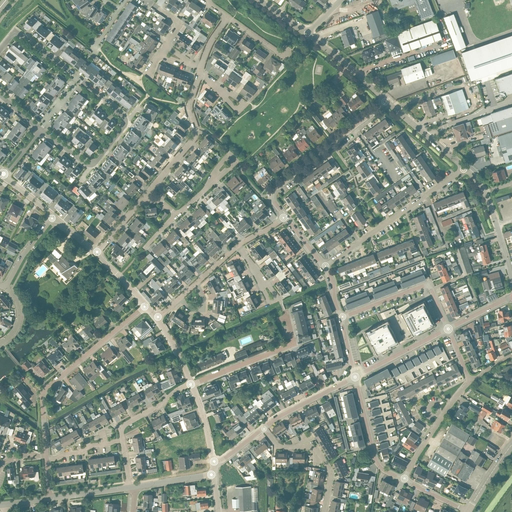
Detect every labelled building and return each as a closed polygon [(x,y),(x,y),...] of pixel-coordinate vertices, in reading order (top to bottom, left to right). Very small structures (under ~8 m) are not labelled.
[(83,0),(72,0),(73,0),(76,5),(78,4),(81,8),(79,10),(90,3),(89,2),(90,2),(89,0),(83,0)] [(171,9),(176,0),(165,0),(165,1),(168,3),(167,4),(167,6),(171,9)] [(182,9),(188,0),(183,0),(183,1),(181,0),(176,0),(171,9),(174,11),(176,11),(178,10),(180,11),(181,11),(182,9)] [(190,2),(188,1),(188,0),(182,9),(181,11),(188,16),(191,12),(196,5),(193,2),(190,2)] [(289,0),(288,2),(294,7),(295,6),(300,10),(300,11),(302,7),(305,3),(301,0),(289,0)] [(390,0),(394,10),(415,3),(421,20),(434,15),(427,0),(390,0)] [(90,3),(79,10),(81,13),(86,16),(87,14),(92,17),(90,19),(91,19),(97,9),(97,8),(97,7),(94,5),(93,6),(92,5),(90,9),(89,8),(87,5),(90,3)] [(127,7),(134,12),(137,7),(130,3),(127,7)] [(194,24),(200,16),(197,14),(200,9),(200,7),(196,5),(191,12),(195,16),(193,20),(195,21),(193,23),(194,24)] [(127,7),(124,12),(131,17),(134,12),(127,7)] [(97,9),(91,19),(96,23),(98,21),(101,23),(103,20),(105,18),(104,18),(106,15),(106,14),(106,13),(103,11),(102,12),(101,11),(99,14),(95,12),(97,9)] [(387,37),(386,33),(378,10),(365,15),(371,31),(372,33),(367,34),(369,39),(373,37),(374,37),(375,42),(387,37)] [(124,12),(121,16),(128,21),(131,17),(124,12)] [(448,14),(443,16),(456,49),(465,45),(453,12),(448,14)] [(206,13),(202,19),(199,17),(200,16),(194,24),(192,27),(195,29),(201,21),(202,22),(203,21),(211,27),(216,20),(206,13)] [(157,17),(159,19),(158,21),(159,22),(158,25),(155,23),(166,31),(168,27),(168,24),(163,21),(165,18),(159,14),(157,17)] [(121,16),(118,21),(125,26),(128,21),(121,16)] [(441,17),(397,32),(403,52),(432,43),(436,55),(454,48),(441,17)] [(25,27),(24,28),(27,30),(28,29),(29,30),(32,25),(35,27),(39,22),(35,18),(33,20),(30,18),(28,21),(28,20),(25,23),(26,24),(24,26),(25,27)] [(118,21),(115,25),(122,30),(125,26),(118,21)] [(38,37),(44,29),(42,28),(44,25),(39,22),(35,27),(37,29),(33,34),(35,34),(34,35),(37,37),(38,37)] [(144,27),(150,31),(152,28),(142,22),(140,24),(144,27)] [(166,31),(155,23),(152,28),(161,34),(163,34),(166,31)] [(115,25),(112,30),(119,35),(122,30),(115,25)] [(176,36),(179,38),(176,42),(181,45),(186,37),(182,34),(186,27),(184,25),(176,36)] [(150,31),(144,27),(142,30),(151,36),(152,33),(150,31)] [(341,32),(343,35),(342,35),(346,46),(354,43),(353,40),(355,39),(354,35),(354,34),(352,28),(350,29),(349,29),(341,32)] [(48,38),(53,32),(48,29),(46,31),(44,29),(38,37),(39,38),(38,39),(41,41),(41,40),(42,41),(46,36),(48,38)] [(112,30),(109,34),(116,39),(119,35),(112,30)] [(229,30),(223,38),(233,45),(239,36),(234,32),(233,33),(229,30)] [(192,39),(195,41),(201,33),(197,31),(195,33),(196,34),(192,39)] [(52,48),(58,40),(59,38),(55,34),(54,35),(52,33),(53,33),(53,32),(48,38),(51,40),(47,44),(48,45),(47,46),(50,48),(51,47),(52,48)] [(113,44),(116,39),(109,34),(106,39),(113,44)] [(389,52),(401,48),(396,34),(392,35),(393,38),(386,40),(389,52)] [(511,34),(461,52),(471,79),(511,64),(511,34)] [(145,40),(155,47),(158,42),(148,35),(145,40)] [(195,41),(192,39),(191,40),(186,37),(181,45),(186,48),(189,43),(192,45),(194,42),(195,41)] [(139,44),(137,43),(131,38),(129,41),(136,45),(135,45),(145,52),(148,49),(151,51),(155,47),(145,40),(144,42),(141,40),(139,44)] [(244,39),(238,47),(241,49),(242,48),(249,52),(253,45),(244,39)] [(67,43),(67,42),(65,40),(62,44),(58,40),(52,48),(51,49),(54,52),(55,51),(56,51),(59,47),(62,49),(61,50),(67,43)] [(11,50),(25,61),(27,58),(20,52),(23,48),(16,42),(12,47),(13,48),(11,50)] [(194,42),(192,45),(189,50),(193,54),(196,50),(199,51),(203,46),(200,44),(199,46),(194,42)] [(66,58),(72,51),(74,48),(67,43),(61,50),(63,52),(61,54),(66,58)] [(143,56),(145,52),(135,45),(134,48),(139,52),(137,54),(135,53),(134,56),(143,63),(147,58),(143,56)] [(371,49),(362,53),(365,62),(375,58),(373,54),(376,53),(376,55),(383,52),(380,45),(374,48),(375,50),(372,51),(371,49)] [(229,56),(234,60),(234,59),(234,60),(240,51),(235,47),(229,56)] [(253,55),(262,61),(267,54),(258,48),(253,55)] [(25,61),(11,50),(9,53),(8,52),(4,57),(12,63),(15,59),(22,65),(25,61)] [(433,66),(456,58),(453,50),(430,57),(433,66)] [(70,62),(76,54),(72,51),(66,58),(70,62)] [(216,72),(223,61),(219,58),(220,57),(214,53),(212,56),(217,60),(212,67),(212,69),(216,72)] [(75,65),(81,58),(76,54),(70,62),(75,65)] [(143,63),(134,56),(133,56),(132,55),(129,60),(130,61),(128,64),(134,69),(137,65),(140,68),(143,63)] [(281,64),(271,57),(264,67),(271,72),(273,69),(276,71),(278,69),(281,71),(286,65),(282,63),(281,64)] [(23,75),(27,78),(38,64),(35,62),(36,62),(31,58),(25,65),(29,68),(23,75)] [(80,69),(80,68),(85,61),(81,58),(75,65),(80,69)] [(223,61),(216,72),(220,74),(222,74),(226,68),(227,67),(230,69),(235,61),(232,59),(228,64),(223,61)] [(0,71),(10,80),(13,76),(6,71),(9,67),(1,61),(0,62),(0,71)] [(85,61),(80,68),(80,69),(82,70),(84,72),(90,65),(87,63),(85,61)] [(230,83),(237,73),(233,70),(238,63),(235,61),(230,69),(232,70),(231,72),(226,79),(227,81),(230,83)] [(399,81),(398,77),(403,76),(406,84),(432,74),(430,67),(422,70),(420,62),(401,69),(402,72),(387,77),(389,84),(399,81)] [(166,66),(164,65),(161,63),(158,73),(163,75),(166,66)] [(27,78),(30,81),(36,74),(39,77),(45,69),(41,66),(40,66),(38,64),(27,78)] [(256,74),(261,68),(262,66),(259,64),(253,72),(256,74)] [(90,65),(84,72),(88,76),(94,68),(90,65)] [(93,79),(99,72),(94,68),(88,76),(93,79)] [(261,68),(256,74),(256,75),(259,78),(260,77),(264,71),(261,68)] [(175,69),(172,80),(177,82),(180,73),(175,71),(175,69)] [(237,73),(230,83),(234,86),(236,86),(241,79),(242,77),(245,79),(249,73),(250,72),(248,70),(247,72),(246,71),(242,76),(238,73),(237,73)] [(10,80),(0,71),(0,77),(0,78),(7,83),(10,80)] [(99,72),(93,79),(97,83),(103,75),(99,72)] [(511,72),(495,79),(499,92),(498,92),(500,92),(500,93),(503,95),(505,94),(505,95),(505,94),(511,92),(511,72)] [(53,81),(61,87),(65,82),(62,80),(64,78),(58,73),(56,76),(57,76),(53,81)] [(27,78),(23,75),(18,82),(14,79),(8,87),(13,90),(16,92),(27,78)] [(103,75),(97,83),(102,86),(104,84),(106,86),(110,81),(108,79),(103,75)] [(191,82),(188,80),(189,76),(185,75),(181,83),(186,85),(185,87),(189,88),(191,82)] [(30,81),(27,78),(16,92),(18,94),(23,98),(29,91),(25,88),(30,81)] [(61,87),(53,81),(50,85),(57,91),(61,87)] [(110,81),(106,86),(108,88),(106,90),(111,94),(117,87),(112,83),(110,81)] [(57,91),(50,85),(48,83),(44,88),(43,87),(41,90),(45,92),(49,96),(51,94),(54,96),(57,91)] [(245,95),(250,87),(246,83),(241,90),(241,92),(245,95)] [(117,87),(111,94),(115,97),(121,90),(117,87)] [(250,87),(245,95),(249,97),(251,97),(255,90),(250,87)] [(120,101),(126,94),(128,91),(123,88),(121,90),(115,97),(120,101)] [(441,95),(448,115),(469,108),(468,106),(471,105),(469,99),(466,100),(462,88),(441,95)] [(85,91),(83,93),(81,95),(79,94),(75,98),(85,106),(89,101),(86,99),(90,95),(85,91)] [(206,102),(211,95),(207,91),(204,95),(201,93),(197,99),(200,101),(201,99),(206,102)] [(49,96),(45,92),(43,95),(43,94),(39,99),(46,105),(50,100),(48,98),(49,96)] [(126,94),(120,101),(124,105),(130,97),(126,94)] [(132,95),(130,97),(124,105),(129,108),(131,106),(133,108),(137,103),(139,100),(132,95)] [(211,95),(206,102),(210,106),(216,98),(211,95)] [(348,103),(353,110),(358,107),(357,107),(363,102),(363,103),(363,102),(358,95),(348,103)] [(185,102),(186,99),(177,96),(176,99),(181,104),(182,101),(185,102)] [(339,99),(346,107),(344,105),(349,102),(344,96),(339,99)] [(442,103),(440,97),(440,96),(433,99),(422,103),(426,113),(427,113),(428,116),(436,114),(432,104),(435,103),(435,105),(442,103)] [(72,103),(82,110),(85,106),(75,98),(72,103)] [(46,105),(39,99),(35,104),(43,109),(46,105)] [(333,115),(339,122),(345,117),(344,116),(347,114),(343,109),(346,107),(339,99),(340,100),(337,102),(340,106),(337,108),(338,110),(333,115)] [(82,110),(72,103),(68,107),(71,109),(69,111),(74,115),(76,117),(78,115),(78,114),(81,110),(82,110)] [(146,104),(144,108),(145,108),(145,109),(147,110),(148,111),(146,115),(154,120),(158,113),(155,111),(156,108),(153,107),(154,106),(151,105),(148,103),(147,104),(146,104)] [(29,110),(28,112),(33,117),(35,115),(37,112),(39,114),(43,109),(35,104),(32,108),(31,108),(29,110)] [(216,105),(211,112),(215,117),(218,115),(223,120),(225,118),(227,121),(228,120),(230,119),(230,118),(231,117),(223,108),(221,110),(216,105)] [(488,123),(511,114),(511,106),(490,113),(491,114),(480,118),(482,125),(488,123)] [(95,120),(102,112),(101,112),(102,111),(99,108),(98,109),(97,109),(94,113),(91,111),(89,114),(87,116),(88,116),(90,118),(91,116),(95,120)] [(8,113),(7,112),(8,112),(5,109),(5,110),(4,110),(0,114),(0,119),(0,120),(0,119),(0,123),(3,125),(4,124),(7,119),(5,118),(8,113)] [(339,122),(333,115),(326,119),(325,118),(323,120),(315,110),(311,112),(322,125),(325,123),(328,128),(331,126),(332,127),(339,122)] [(61,117),(68,122),(72,118),(74,115),(69,111),(67,114),(64,112),(61,117)] [(102,112),(95,120),(98,122),(96,124),(100,128),(105,122),(103,120),(106,116),(105,115),(106,114),(103,112),(102,113),(102,112)] [(511,114),(488,123),(492,136),(511,129),(511,114)] [(136,120),(146,126),(149,121),(152,123),(154,120),(146,115),(148,116),(146,119),(141,115),(139,118),(138,117),(136,120)] [(57,121),(65,127),(68,122),(61,117),(57,121)] [(105,122),(100,128),(105,131),(107,129),(109,131),(111,128),(112,129),(114,126),(113,126),(115,123),(115,122),(115,121),(113,119),(112,120),(111,119),(107,124),(105,122)] [(379,123),(384,129),(390,126),(391,127),(394,125),(390,120),(387,122),(385,119),(379,123)] [(14,127),(22,132),(25,128),(23,126),(25,124),(20,120),(18,122),(14,127)] [(144,136),(146,133),(143,131),(146,126),(136,120),(135,122),(136,123),(134,125),(140,129),(138,132),(144,136)] [(176,126),(178,128),(184,132),(188,127),(180,120),(176,126)] [(65,127),(57,121),(54,126),(56,127),(52,132),(57,136),(59,134),(61,135),(63,132),(61,131),(65,127)] [(454,132),(455,134),(471,129),(470,125),(469,122),(463,123),(452,127),(454,132)] [(384,129),(379,123),(375,126),(380,133),(384,129)] [(484,139),(491,137),(487,124),(483,125),(486,134),(483,135),(484,139)] [(380,133),(375,126),(369,130),(374,137),(380,133)] [(22,132),(14,127),(11,131),(18,137),(22,132)] [(184,132),(178,128),(176,130),(174,129),(172,131),(173,132),(171,134),(172,136),(173,136),(175,134),(182,140),(186,134),(184,132)] [(315,129),(311,132),(308,129),(306,131),(303,128),(300,130),(306,137),(304,135),(307,133),(314,142),(321,136),(315,129)] [(15,142),(18,137),(11,131),(9,129),(2,137),(4,138),(5,138),(10,142),(12,140),(15,142)] [(77,144),(83,136),(79,132),(80,131),(77,129),(76,131),(73,134),(76,136),(72,140),(73,141),(73,142),(75,144),(76,143),(77,144)] [(309,146),(304,139),(306,137),(300,130),(299,129),(297,131),(298,132),(296,134),(298,136),(293,140),(302,151),(309,146)] [(471,129),(455,134),(457,142),(468,138),(467,135),(472,133),(471,129)] [(374,137),(369,130),(364,134),(369,140),(374,137)] [(129,133),(128,132),(127,135),(135,141),(139,137),(141,138),(143,136),(144,136),(138,132),(136,134),(131,131),(129,133)] [(164,141),(174,149),(177,145),(170,138),(172,136),(171,134),(166,131),(167,131),(165,134),(168,137),(164,141)] [(511,131),(497,136),(502,150),(501,150),(500,151),(501,156),(503,157),(504,156),(506,163),(511,161),(511,131)] [(127,146),(131,150),(134,147),(132,146),(135,141),(127,135),(125,137),(126,138),(124,140),(129,144),(127,146)] [(398,145),(405,140),(401,135),(394,140),(398,145)] [(83,136),(77,144),(77,145),(79,147),(80,146),(81,147),(85,143),(87,145),(91,140),(88,138),(87,139),(83,136)] [(202,142),(209,148),(213,143),(206,137),(202,142)] [(91,140),(87,145),(89,147),(86,151),(87,152),(86,153),(89,155),(90,154),(93,152),(93,153),(96,150),(95,149),(97,147),(92,143),(93,142),(91,140)] [(401,150),(408,145),(405,140),(398,145),(401,150)] [(174,149),(164,141),(161,146),(160,145),(158,148),(165,154),(167,151),(170,153),(174,149)] [(40,147),(47,153),(51,148),(51,149),(53,146),(47,142),(46,144),(43,142),(40,147)] [(209,148),(202,142),(198,146),(202,149),(200,152),(207,158),(209,155),(207,154),(209,152),(207,150),(209,148)] [(297,155),(295,152),(297,150),(292,143),(290,144),(291,145),(289,147),(290,149),(284,154),(289,161),(297,155)] [(350,156),(357,151),(354,146),(355,145),(353,143),(348,146),(350,149),(347,151),(350,156)] [(125,148),(120,145),(118,147),(117,146),(115,149),(124,156),(126,157),(131,150),(127,146),(125,148)] [(405,155),(412,150),(408,145),(401,150),(405,155)] [(485,150),(483,145),(473,148),(471,149),(472,154),(475,154),(476,157),(487,154),(486,149),(485,150)] [(36,151),(43,157),(47,153),(40,147),(36,151)] [(163,156),(165,154),(158,148),(156,151),(154,153),(157,155),(155,158),(161,163),(165,159),(163,156)] [(115,160),(120,164),(122,161),(121,160),(124,156),(115,149),(113,151),(114,152),(113,154),(117,158),(115,160)] [(412,150),(405,155),(409,161),(416,156),(412,150)] [(43,157),(36,151),(32,156),(35,158),(33,160),(38,164),(40,162),(43,157)] [(197,162),(201,157),(202,158),(203,158),(205,160),(207,158),(200,152),(198,155),(194,151),(190,155),(197,162)] [(357,151),(350,156),(354,161),(356,164),(355,164),(355,165),(364,158),(362,156),(361,157),(357,151)] [(188,166),(195,172),(197,169),(195,168),(199,163),(197,162),(190,155),(186,160),(190,163),(188,166)] [(417,165),(424,160),(420,155),(413,160),(417,165)] [(52,163),(55,165),(56,164),(60,167),(67,160),(66,159),(67,158),(64,156),(63,157),(62,156),(59,160),(56,158),(53,163),(52,163)] [(141,158),(138,156),(133,162),(136,164),(141,158)] [(278,157),(269,165),(275,172),(279,168),(280,169),(285,165),(278,157)] [(161,163),(155,158),(151,162),(149,160),(146,162),(146,163),(147,163),(153,168),(156,166),(158,167),(161,163)] [(364,158),(355,165),(356,167),(360,172),(367,167),(363,162),(365,160),(364,158)] [(65,175),(70,169),(68,167),(71,163),(70,162),(71,161),(68,159),(67,160),(60,167),(65,171),(63,172),(66,174),(65,175)] [(104,163),(113,170),(117,165),(118,167),(120,164),(115,160),(114,163),(109,159),(107,161),(106,160),(104,163)] [(420,170),(427,166),(424,160),(417,165),(420,170)] [(322,165),(327,171),(332,168),(334,171),(337,169),(333,163),(331,165),(328,161),(322,165)] [(113,170),(104,163),(102,165),(103,166),(101,168),(106,172),(104,175),(109,179),(111,176),(110,174),(113,170)] [(178,170),(185,176),(188,178),(192,173),(193,174),(195,172),(188,166),(186,169),(182,165),(178,170)] [(318,168),(322,175),(327,171),(322,165),(318,168)] [(138,169),(149,178),(153,173),(146,166),(141,171),(140,170),(140,171),(138,169)] [(424,175),(431,171),(427,166),(420,170),(424,175)] [(70,169),(65,175),(70,179),(72,176),(74,178),(76,176),(77,177),(79,174),(78,173),(80,171),(79,170),(80,169),(77,167),(77,168),(76,167),(72,171),(70,169)] [(366,179),(373,174),(371,172),(370,173),(367,167),(360,172),(363,178),(365,177),(366,179)] [(26,179),(32,172),(32,173),(26,168),(25,170),(22,168),(20,170),(20,169),(17,173),(16,175),(16,176),(16,177),(19,180),(20,179),(22,177),(23,177),(26,179)] [(264,168),(255,176),(260,183),(270,176),(264,168)] [(312,172),(317,179),(319,181),(321,180),(319,177),(322,175),(318,168),(312,172)] [(149,178),(138,169),(136,172),(138,173),(136,176),(143,183),(148,177),(149,178)] [(495,181),(506,178),(503,169),(493,173),(495,181)] [(185,176),(178,170),(174,174),(182,180),(185,176)] [(431,171),(424,175),(428,181),(435,176),(431,171)] [(30,189),(38,180),(33,176),(35,174),(32,172),(26,179),(28,177),(30,179),(26,184),(29,186),(28,187),(30,189)] [(92,176),(100,184),(102,182),(105,184),(110,179),(109,179),(104,175),(102,177),(97,172),(95,174),(94,174),(92,176)] [(307,176),(312,182),(317,179),(312,172),(307,176)] [(369,188),(379,182),(373,174),(366,179),(368,181),(365,183),(369,188)] [(89,186),(95,192),(100,187),(98,186),(100,184),(92,176),(90,178),(91,179),(89,181),(93,185),(91,187),(89,186)] [(247,185),(238,176),(236,178),(235,177),(230,181),(230,180),(227,183),(236,193),(239,191),(238,190),(242,186),(244,187),(247,185)] [(307,186),(312,182),(307,176),(302,179),(307,186)] [(336,188),(343,183),(340,178),(333,183),(336,188)] [(42,189),(46,183),(46,184),(43,182),(42,183),(38,180),(30,189),(33,191),(33,190),(36,192),(40,187),(42,189)] [(182,181),(180,183),(188,190),(190,188),(188,186),(182,181)] [(133,182),(126,191),(132,196),(139,188),(133,182)] [(171,197),(174,194),(174,195),(178,189),(180,191),(183,188),(178,183),(176,186),(171,182),(166,188),(169,190),(167,193),(171,197)] [(382,187),(381,188),(379,189),(377,186),(380,184),(378,182),(379,182),(369,188),(373,194),(374,192),(376,195),(384,189),(382,187)] [(44,200),(52,191),(47,187),(49,185),(46,183),(42,189),(44,191),(40,195),(43,197),(42,198),(44,200)] [(339,198),(346,193),(344,191),(347,189),(343,183),(336,188),(337,188),(334,190),(338,195),(339,198)] [(407,187),(412,194),(417,191),(412,184),(407,187)] [(95,192),(89,186),(86,189),(85,188),(83,186),(83,187),(82,186),(79,189),(79,190),(81,193),(82,196),(83,195),(85,198),(88,195),(89,197),(95,192)] [(216,195),(229,209),(230,208),(229,206),(230,206),(228,203),(228,202),(225,199),(229,195),(222,187),(218,191),(219,193),(216,195)] [(326,196),(328,195),(331,193),(329,191),(327,187),(324,189),(322,191),(326,196)] [(412,194),(407,187),(401,191),(406,198),(412,194)] [(56,200),(61,194),(60,195),(57,193),(56,194),(52,191),(44,200),(47,202),(48,201),(50,203),(54,198),(56,200)] [(126,205),(129,201),(127,199),(129,196),(123,191),(118,195),(121,197),(119,200),(126,205)] [(396,195),(401,202),(406,198),(401,191),(396,195)] [(465,204),(463,200),(466,199),(463,192),(457,194),(460,201),(460,202),(463,209),(464,212),(470,209),(472,208),(470,202),(465,204)] [(251,196),(248,193),(243,198),(246,201),(251,196)] [(289,203),(295,198),(292,193),(285,198),(289,203)] [(346,204),(353,199),(349,194),(348,195),(346,193),(339,198),(341,200),(342,199),(346,204)] [(58,211),(66,202),(61,199),(63,196),(61,194),(56,200),(58,202),(55,207),(57,208),(56,209),(58,211)] [(455,208),(456,208),(458,207),(457,203),(460,202),(460,201),(457,194),(451,196),(454,204),(455,208)] [(219,204),(224,210),(226,212),(229,209),(216,195),(213,198),(212,196),(206,202),(208,204),(205,207),(206,207),(205,207),(211,214),(210,212),(219,204)] [(396,195),(391,198),(396,205),(401,202),(396,195)] [(0,209),(2,210),(5,204),(6,205),(9,200),(5,198),(4,199),(0,196),(0,209)] [(451,196),(445,199),(448,206),(450,210),(452,209),(451,205),(454,204),(451,196)] [(295,198),(289,203),(292,208),(299,203),(295,198)] [(396,205),(391,198),(386,202),(391,209),(396,205)] [(317,199),(313,202),(316,207),(321,204),(317,199)] [(348,207),(350,210),(347,211),(349,214),(355,210),(353,207),(357,205),(353,199),(346,204),(346,205),(343,207),(344,209),(348,207)] [(448,206),(445,199),(440,201),(442,208),(448,206)] [(119,200),(115,204),(122,210),(126,205),(119,200)] [(262,220),(267,216),(264,213),(269,208),(262,201),(257,206),(253,210),(255,212),(255,213),(262,220)] [(442,208),(440,201),(433,203),(436,211),(442,208)] [(66,202),(58,211),(61,213),(62,212),(64,214),(68,209),(70,211),(68,213),(69,213),(75,205),(70,202),(68,204),(66,202)] [(114,219),(118,215),(116,214),(118,211),(114,208),(114,207),(112,205),(107,202),(105,205),(107,206),(105,208),(108,211),(106,213),(114,219)] [(391,209),(386,202),(381,205),(379,202),(375,205),(381,212),(384,210),(386,212),(391,209)] [(299,203),(292,208),(292,210),(293,212),(295,212),(296,214),(303,209),(299,203)] [(12,204),(8,212),(12,214),(9,219),(16,223),(20,216),(17,214),(20,208),(12,204)] [(321,204),(316,207),(315,208),(319,213),(324,209),(321,204)] [(75,205),(69,213),(72,216),(70,219),(71,219),(70,220),(73,223),(74,222),(75,223),(77,220),(78,220),(79,218),(79,217),(81,215),(78,213),(80,211),(74,206),(75,205)] [(149,208),(145,209),(146,217),(157,215),(156,207),(153,208),(153,207),(149,208)] [(204,215),(206,213),(209,216),(211,214),(205,207),(203,209),(201,207),(196,210),(204,219),(206,218),(204,215)] [(245,211),(243,209),(241,210),(245,215),(247,217),(249,216),(245,211)] [(303,209),(296,214),(300,219),(306,214),(303,209)] [(324,209),(319,213),(320,212),(324,217),(328,214),(324,209)] [(192,219),(198,225),(204,219),(196,210),(192,214),(194,217),(192,219)] [(355,220),(362,216),(358,210),(356,212),(355,210),(349,214),(351,216),(352,215),(355,220)] [(474,220),(472,216),(471,214),(472,214),(471,210),(455,216),(457,220),(464,217),(466,223),(474,220)] [(164,211),(160,217),(163,220),(168,214),(164,211)] [(114,219),(106,213),(104,216),(101,213),(99,215),(98,213),(96,216),(101,220),(103,218),(110,224),(114,219)] [(262,220),(255,213),(250,217),(257,225),(262,220)] [(306,214),(300,219),(303,223),(310,219),(306,214)] [(416,223),(423,220),(421,214),(413,217),(416,223)] [(25,218),(21,225),(25,227),(24,227),(31,231),(33,228),(34,228),(38,221),(30,216),(28,220),(25,218)] [(362,216),(355,220),(359,226),(358,227),(359,229),(364,225),(363,223),(366,221),(362,216)] [(140,228),(142,226),(146,229),(148,227),(149,229),(152,226),(146,221),(144,224),(137,218),(133,222),(144,231),(140,228)] [(189,229),(193,225),(195,228),(198,225),(192,219),(189,221),(187,218),(183,222),(189,229)] [(227,227),(229,225),(227,223),(222,218),(220,220),(222,222),(227,227)] [(239,222),(246,230),(251,226),(244,218),(239,222)] [(307,229),(316,222),(315,220),(312,222),(310,219),(303,223),(307,229)] [(423,220),(416,223),(418,229),(428,225),(427,223),(425,224),(423,220)] [(474,220),(466,223),(468,229),(476,226),(474,220)] [(104,232),(107,228),(101,222),(97,226),(104,232)] [(144,231),(133,222),(130,227),(137,233),(134,235),(139,240),(142,237),(140,236),(144,231)] [(184,237),(191,231),(189,229),(183,222),(179,226),(181,228),(179,230),(183,236),(184,237)] [(239,222),(234,226),(241,234),(246,230),(239,222)] [(316,222),(307,229),(311,234),(312,233),(314,236),(321,231),(319,228),(320,226),(317,222),(316,222)] [(428,225),(418,229),(420,235),(428,232),(426,227),(428,225)] [(98,234),(89,226),(84,232),(87,235),(87,236),(92,240),(98,234)] [(478,232),(476,226),(468,229),(465,230),(466,234),(470,232),(471,235),(473,238),(479,236),(478,232)] [(228,228),(223,232),(230,240),(230,239),(231,239),(233,237),(234,236),(228,228)] [(340,232),(345,239),(345,240),(346,240),(348,238),(348,237),(350,235),(345,229),(340,232)] [(170,234),(175,240),(178,243),(180,241),(177,239),(180,236),(174,230),(170,234)] [(230,240),(223,232),(218,236),(213,230),(211,232),(216,237),(218,241),(221,239),(225,244),(230,240)] [(279,239),(286,234),(283,230),(276,236),(279,239)] [(139,240),(134,235),(132,238),(125,232),(121,236),(128,243),(129,242),(132,245),(135,241),(137,243),(139,240)] [(213,240),(216,237),(211,232),(208,234),(211,238),(207,242),(216,252),(217,252),(218,252),(220,250),(220,249),(221,248),(214,241),(215,241),(213,240)] [(340,243),(345,239),(340,232),(335,236),(340,243)] [(428,232),(420,235),(422,241),(430,238),(428,232)] [(175,240),(170,234),(166,238),(171,244),(175,240)] [(282,243),(289,238),(286,234),(279,239),(282,243)] [(128,243),(121,236),(118,241),(124,246),(122,249),(125,251),(128,254),(130,251),(128,250),(130,248),(126,245),(128,243)] [(184,237),(183,236),(180,238),(188,246),(190,244),(184,237)] [(330,240),(334,246),(340,243),(335,236),(330,240)] [(6,247),(8,244),(7,243),(8,240),(3,237),(0,242),(0,244),(5,247),(6,247)] [(285,248),(292,242),(289,238),(282,243),(285,248)] [(430,238),(422,241),(425,247),(432,244),(430,238)] [(406,241),(409,249),(410,249),(411,252),(417,250),(413,239),(406,241)] [(325,243),(329,250),(334,246),(330,240),(325,243)] [(253,246),(255,248),(251,251),(255,256),(263,250),(259,245),(261,244),(259,241),(253,246)] [(329,250),(325,243),(324,243),(323,241),(318,244),(324,254),(329,250)] [(400,244),(405,255),(404,251),(409,249),(406,241),(400,244)] [(8,244),(6,247),(14,251),(17,246),(9,242),(8,244)] [(157,246),(162,252),(167,248),(170,253),(173,251),(170,248),(165,242),(163,244),(161,242),(157,246)] [(216,252),(207,242),(209,245),(205,249),(211,256),(216,252)] [(292,242),(285,248),(283,249),(285,252),(285,251),(287,253),(288,252),(296,246),(292,242)] [(483,244),(483,242),(476,243),(477,246),(475,247),(476,249),(474,249),(474,252),(477,251),(477,253),(487,250),(486,244),(483,244)] [(405,255),(400,244),(395,246),(398,254),(399,257),(405,255)] [(170,248),(173,251),(177,256),(180,253),(173,245),(170,248)] [(125,251),(122,249),(118,246),(115,248),(114,247),(112,249),(114,251),(111,254),(114,256),(111,259),(116,262),(118,259),(116,258),(120,254),(122,255),(125,251)] [(162,252),(157,246),(152,250),(158,256),(160,254),(163,257),(165,255),(162,252)] [(288,252),(291,256),(299,250),(296,246),(288,252)] [(398,254),(395,246),(389,248),(392,256),(398,254)] [(392,256),(389,248),(383,250),(386,258),(392,256)] [(263,250),(255,256),(258,260),(266,254),(263,250)] [(386,258),(383,250),(377,253),(380,260),(386,258)] [(487,250),(477,253),(477,254),(478,258),(481,258),(489,256),(487,250)] [(195,257),(202,265),(207,260),(200,252),(195,257)] [(62,256),(57,260),(51,254),(48,257),(62,270),(61,271),(67,278),(78,267),(75,265),(71,267),(68,264),(69,263),(62,256)] [(367,257),(370,264),(376,262),(373,254),(367,257)] [(190,261),(189,260),(185,255),(183,257),(187,262),(191,267),(192,268),(191,265),(193,264),(197,269),(202,265),(195,257),(190,261)] [(299,266),(306,260),(303,256),(296,262),(299,266)] [(489,256),(481,258),(482,261),(479,262),(479,263),(472,265),(473,270),(475,270),(475,271),(478,270),(478,269),(481,268),(480,264),(490,262),(489,256)] [(149,275),(148,274),(154,268),(158,273),(164,267),(154,257),(149,263),(151,265),(148,268),(145,266),(142,269),(143,269),(139,274),(144,280),(149,275)] [(159,257),(157,259),(162,265),(165,263),(159,257)] [(182,269),(189,277),(193,273),(190,269),(190,268),(191,267),(187,262),(183,257),(184,259),(181,262),(185,266),(182,269)] [(370,264),(367,257),(361,259),(364,267),(370,264)] [(0,263),(0,275),(1,276),(6,267),(9,269),(12,262),(7,259),(3,266),(0,263)] [(364,267),(361,259),(355,261),(358,269),(364,267)] [(442,260),(441,259),(434,262),(435,266),(436,265),(438,270),(448,266),(447,265),(445,259),(442,260)] [(302,270),(310,265),(306,260),(299,266),(302,270)] [(227,267),(229,266),(232,271),(241,266),(238,261),(234,264),(232,261),(226,264),(227,267)] [(358,269),(355,261),(349,263),(352,271),(358,269)] [(272,262),(264,268),(267,272),(275,266),(272,262)] [(344,266),(347,273),(352,271),(349,263),(344,266)] [(441,276),(447,273),(446,270),(449,269),(449,268),(453,266),(452,263),(447,265),(448,266),(438,270),(441,276)] [(176,272),(171,267),(168,264),(166,266),(166,267),(168,269),(169,269),(174,274),(176,272)] [(310,265),(302,270),(305,274),(313,268),(310,265)] [(241,266),(232,271),(234,276),(243,272),(241,266)] [(267,272),(271,277),(279,271),(275,266),(267,272)] [(347,273),(344,266),(338,268),(341,276),(347,273)] [(416,272),(420,281),(425,279),(424,274),(426,273),(424,266),(420,268),(420,270),(416,272)] [(168,269),(166,267),(164,269),(172,277),(174,275),(174,274),(169,269),(168,269)] [(313,268),(305,274),(308,278),(316,273),(313,268)] [(373,274),(374,277),(383,273),(381,268),(378,269),(379,271),(373,274)] [(189,277),(182,269),(177,273),(184,281),(189,277)] [(503,287),(498,272),(498,271),(488,274),(490,280),(489,280),(489,279),(484,280),(487,289),(491,288),(490,282),(493,282),(495,289),(503,287)] [(410,274),(414,283),(420,281),(416,272),(410,274)] [(447,273),(441,276),(443,282),(450,279),(449,276),(451,275),(450,272),(447,273)] [(316,273),(308,278),(312,282),(319,277),(316,273)] [(405,276),(408,285),(414,283),(410,274),(405,276)] [(219,280),(217,280),(214,275),(209,278),(211,281),(207,283),(209,288),(220,283),(219,280)] [(396,277),(398,284),(401,283),(403,287),(408,285),(405,276),(400,278),(400,276),(396,277)] [(388,282),(392,291),(398,289),(396,285),(398,284),(396,277),(392,279),(393,281),(388,282)] [(165,279),(175,289),(179,285),(172,278),(168,282),(165,279)] [(240,287),(249,283),(246,278),(238,282),(240,287)] [(284,278),(277,284),(280,289),(290,281),(288,278),(286,280),(284,278)] [(175,289),(165,279),(161,283),(158,280),(156,282),(160,287),(163,285),(170,293),(175,289)] [(290,281),(280,289),(284,294),(292,287),(295,291),(300,287),(297,284),(295,286),(290,281)] [(158,289),(160,287),(156,282),(151,286),(155,289),(156,288),(157,289),(153,293),(161,302),(162,301),(163,302),(165,300),(165,299),(166,298),(158,289)] [(383,285),(386,294),(392,291),(388,282),(383,285)] [(212,293),(221,289),(220,287),(222,286),(220,283),(209,288),(212,293)] [(249,283),(240,287),(237,289),(239,292),(242,290),(243,292),(252,288),(249,283)] [(377,287),(381,296),(386,294),(383,285),(377,287)] [(443,294),(450,291),(447,285),(440,288),(443,294)] [(368,288),(371,295),(373,294),(375,298),(381,296),(377,287),(373,289),(372,286),(368,288)] [(361,293),(364,302),(370,300),(368,296),(371,295),(368,288),(364,289),(365,291),(361,293)] [(448,306),(455,303),(453,299),(456,298),(464,294),(465,296),(466,298),(471,296),(469,290),(455,296),(452,297),(445,300),(448,306)] [(452,297),(450,291),(443,294),(445,300),(452,297)] [(124,307),(121,304),(127,299),(122,293),(119,296),(117,294),(113,299),(118,304),(113,309),(118,313),(124,307)] [(157,306),(161,302),(153,293),(154,294),(150,298),(147,296),(145,298),(150,303),(152,301),(157,306)] [(355,295),(359,304),(364,302),(361,293),(355,295)] [(249,303),(257,299),(255,294),(246,298),(249,303)] [(0,306),(4,306),(4,307),(9,307),(9,303),(2,296),(0,295),(0,306)] [(320,304),(328,301),(325,295),(318,298),(320,304)] [(350,298),(353,306),(359,304),(355,295),(350,298)] [(353,306),(350,298),(345,299),(344,297),(340,299),(343,305),(346,304),(348,309),(353,306)] [(223,306),(223,300),(223,298),(221,298),(219,298),(218,300),(213,299),(213,305),(223,306)] [(257,299),(249,303),(249,304),(245,305),(248,310),(244,312),(245,315),(251,312),(250,309),(260,304),(257,299)] [(435,324),(430,314),(425,305),(427,304),(425,300),(401,313),(397,315),(394,308),(380,313),(384,321),(364,332),(366,336),(367,335),(370,340),(377,354),(382,351),(383,352),(394,346),(394,345),(399,342),(418,332),(419,334),(430,328),(430,326),(435,324)] [(328,301),(320,304),(323,310),(330,307),(328,301)] [(295,308),(292,308),(293,313),(303,311),(301,306),(302,306),(302,302),(294,305),(295,308)] [(457,308),(450,311),(452,317),(459,314),(458,311),(461,310),(460,309),(462,308),(462,309),(465,308),(464,307),(469,305),(468,303),(459,307),(460,307),(457,308)] [(63,304),(57,309),(62,314),(67,309),(63,304)] [(325,316),(332,313),(330,307),(323,310),(323,311),(322,312),(323,314),(324,314),(325,316)] [(100,313),(102,315),(97,320),(97,321),(94,323),(99,329),(108,322),(105,319),(108,316),(101,308),(97,312),(99,314),(100,313)] [(505,312),(505,309),(498,310),(499,313),(497,314),(498,320),(500,319),(500,321),(507,320),(506,318),(509,318),(509,315),(510,315),(509,313),(508,313),(508,312),(505,312)] [(176,323),(182,313),(177,310),(174,314),(172,313),(168,319),(170,320),(171,320),(176,323)] [(186,316),(182,313),(176,323),(178,324),(178,326),(183,329),(182,331),(186,332),(187,325),(185,325),(183,323),(182,322),(186,316)] [(11,317),(9,315),(8,317),(5,316),(4,318),(2,317),(2,318),(0,317),(0,324),(0,325),(0,327),(2,328),(1,330),(4,332),(5,331),(6,330),(7,328),(8,329),(11,324),(10,324),(10,323),(11,322),(11,321),(11,320),(12,318),(12,316),(11,317)] [(328,326),(335,324),(334,317),(326,319),(328,326)] [(152,330),(144,322),(143,320),(131,329),(134,332),(137,330),(141,334),(139,336),(141,339),(152,330)] [(89,336),(90,337),(92,335),(90,331),(93,329),(87,322),(81,327),(83,330),(79,332),(85,339),(89,336)] [(329,332),(337,330),(335,324),(328,326),(329,332)] [(337,330),(329,332),(331,338),(338,337),(337,330)] [(462,340),(472,336),(469,330),(460,334),(462,340)] [(300,338),(302,338),(303,343),(311,340),(310,335),(309,336),(307,331),(298,333),(300,338)] [(66,341),(62,344),(68,351),(74,347),(75,349),(79,345),(78,343),(72,336),(69,339),(66,341)] [(155,339),(153,336),(142,342),(145,347),(150,344),(156,354),(164,349),(161,344),(162,343),(158,337),(155,339)] [(473,343),(474,342),(474,341),(471,343),(470,340),(473,339),(472,336),(462,340),(465,346),(473,343)] [(133,360),(124,349),(128,346),(128,347),(132,344),(126,337),(120,341),(119,340),(117,342),(122,349),(119,351),(129,364),(133,360)] [(276,343),(273,337),(268,339),(267,342),(269,346),(276,343)] [(332,345),(340,343),(338,337),(331,338),(332,345)] [(496,350),(495,347),(495,346),(495,345),(493,339),(489,341),(491,347),(486,349),(488,353),(486,354),(485,356),(486,358),(488,359),(490,358),(491,360),(496,357),(493,351),(496,350)] [(63,349),(57,342),(57,343),(56,342),(54,343),(57,347),(59,346),(62,350),(63,349)] [(473,343),(465,346),(467,352),(476,348),(475,348),(476,347),(474,342),(473,343)] [(509,347),(508,346),(506,342),(500,345),(502,349),(501,350),(503,354),(510,351),(508,347),(509,347)] [(334,351),(341,349),(340,343),(332,345),(325,346),(323,347),(325,347),(326,349),(333,348),(334,351)] [(309,353),(312,352),(310,345),(303,348),(303,347),(299,348),(300,349),(296,351),(299,357),(306,354),(306,355),(309,354),(309,353)] [(434,348),(442,364),(442,363),(439,357),(442,356),(447,361),(449,360),(442,347),(439,348),(438,345),(434,348)] [(58,348),(48,356),(54,364),(54,363),(55,365),(60,361),(58,360),(64,355),(58,348)] [(115,349),(113,351),(110,348),(107,351),(108,352),(102,356),(101,355),(108,363),(116,356),(118,358),(121,355),(115,349)] [(442,364),(434,348),(433,348),(435,350),(432,352),(431,349),(427,351),(435,367),(432,361),(435,360),(440,364),(442,364)] [(476,354),(475,351),(477,350),(476,348),(467,352),(469,357),(480,353),(480,352),(476,354)] [(245,349),(233,354),(236,362),(248,357),(248,355),(249,355),(247,352),(246,352),(245,349)] [(335,358),(342,356),(343,356),(341,349),(334,351),(335,358)] [(435,367),(427,351),(428,354),(425,355),(424,352),(420,355),(428,371),(425,364),(428,363),(433,368),(435,367)] [(224,359),(227,357),(225,352),(210,358),(199,363),(202,370),(225,361),(224,359)] [(290,353),(285,355),(282,356),(284,363),(290,360),(293,367),(297,365),(293,355),(291,356),(290,353)] [(480,353),(469,357),(471,362),(474,361),(476,367),(480,365),(479,363),(478,360),(478,359),(477,357),(481,355),(480,353)] [(428,371),(420,355),(421,358),(418,359),(417,356),(413,358),(421,374),(418,368),(421,367),(426,371),(426,372),(428,371)] [(278,365),(284,363),(282,356),(278,357),(278,358),(274,360),(275,362),(273,363),(277,373),(281,371),(278,365)] [(327,370),(334,369),(340,367),(339,365),(342,365),(341,361),(343,360),(342,357),(332,360),(332,362),(325,363),(327,370)] [(421,374),(413,358),(414,361),(412,362),(410,360),(406,362),(414,378),(411,372),(414,370),(419,375),(421,374)] [(33,367),(36,371),(37,370),(42,376),(50,370),(42,360),(35,366),(33,363),(33,364),(32,362),(30,363),(27,360),(21,365),(26,370),(32,365),(33,367)] [(102,372),(97,366),(93,361),(89,364),(90,365),(84,370),(91,378),(87,381),(93,388),(95,387),(91,382),(100,374),(105,380),(109,376),(108,375),(107,373),(104,370),(102,372)] [(314,371),(313,371),(315,374),(317,373),(322,381),(328,378),(324,371),(320,373),(319,370),(317,371),(312,362),(309,363),(314,371)] [(399,365),(407,381),(414,378),(406,362),(407,365),(405,366),(403,363),(399,365)] [(511,362),(511,363),(511,365),(500,369),(498,371),(501,371),(511,370),(511,362)] [(269,366),(268,363),(263,365),(263,364),(260,366),(262,372),(268,370),(271,376),(275,375),(271,365),(269,366)] [(457,367),(455,363),(450,366),(448,368),(449,371),(453,378),(457,376),(459,378),(461,376),(460,375),(461,374),(457,367)] [(407,381),(399,365),(399,366),(400,368),(398,370),(396,367),(392,369),(397,379),(400,378),(405,382),(407,381)] [(254,382),(259,380),(256,375),(262,372),(260,366),(256,367),(252,369),(253,372),(251,373),(254,382)] [(175,369),(172,370),(171,368),(170,368),(167,369),(167,370),(168,372),(167,372),(170,379),(169,380),(170,383),(179,380),(177,372),(176,373),(175,369)] [(376,374),(380,383),(392,377),(390,373),(387,368),(376,374)] [(240,380),(246,378),(248,383),(252,381),(249,373),(247,373),(246,371),(241,373),(241,372),(237,374),(240,380)] [(453,378),(449,371),(442,374),(446,382),(450,380),(451,381),(453,380),(453,378)] [(73,393),(72,393),(78,400),(84,395),(79,390),(87,383),(78,373),(71,380),(78,388),(72,392),(73,393)] [(230,380),(228,381),(231,389),(236,387),(234,383),(240,380),(237,374),(234,375),(229,377),(230,380)] [(305,382),(308,388),(314,385),(313,382),(316,381),(312,374),(303,378),(305,382)] [(380,383),(376,374),(364,380),(367,385),(366,385),(368,389),(380,383)] [(437,384),(435,378),(433,374),(426,378),(430,385),(433,383),(435,385),(437,384)] [(446,382),(442,374),(435,378),(437,384),(439,386),(443,384),(444,385),(446,384),(446,382)] [(429,386),(430,385),(426,378),(419,382),(422,389),(426,387),(427,389),(430,387),(429,386)] [(167,379),(160,382),(163,389),(170,386),(167,379)] [(293,380),(285,384),(292,396),(297,394),(296,391),(299,390),(295,382),(293,380)] [(308,388),(305,382),(300,385),(298,381),(295,382),(299,390),(301,388),(303,391),(308,388)] [(422,389),(419,382),(411,385),(415,393),(419,391),(420,392),(423,391),(422,389)] [(153,385),(152,384),(150,383),(149,384),(150,387),(154,394),(160,391),(156,384),(153,385)] [(221,394),(218,383),(212,385),(211,384),(208,386),(208,387),(205,388),(205,389),(204,389),(205,392),(206,392),(207,394),(214,392),(215,396),(221,394)] [(292,396),(285,384),(285,383),(282,385),(284,388),(277,391),(281,399),(284,397),(286,400),(292,396)] [(27,392),(25,390),(25,389),(21,384),(14,390),(23,401),(19,405),(24,410),(31,405),(26,399),(31,396),(27,391),(27,392)] [(404,389),(408,396),(415,393),(411,385),(404,389)] [(73,393),(72,392),(68,387),(66,390),(61,388),(59,391),(60,392),(58,394),(56,392),(52,397),(61,403),(64,397),(65,395),(69,398),(72,393),(73,393)] [(154,394),(150,387),(144,390),(148,397),(154,394)] [(408,398),(408,397),(408,396),(404,389),(397,393),(399,397),(395,398),(397,402),(401,400),(405,398),(406,399),(408,398)] [(344,400),(353,398),(352,392),(347,394),(347,391),(340,392),(341,397),(343,396),(344,400)] [(263,398),(271,407),(276,403),(274,401),(276,399),(271,392),(269,394),(271,398),(268,400),(267,399),(265,400),(264,398),(263,398)] [(133,397),(137,404),(142,400),(139,393),(133,397)] [(212,409),(219,406),(217,403),(221,402),(220,398),(225,396),(224,393),(212,398),(213,401),(209,402),(212,409)] [(184,400),(183,394),(176,397),(177,401),(177,402),(180,410),(181,414),(186,412),(184,409),(187,408),(191,406),(189,398),(184,400)] [(371,406),(389,402),(382,403),(381,400),(387,396),(387,394),(372,397),(373,401),(370,402),(371,406)] [(499,398),(499,399),(497,402),(503,405),(505,402),(507,403),(507,404),(509,405),(508,406),(511,408),(511,407),(511,406),(511,397),(509,395),(505,401),(499,398)] [(105,408),(106,410),(109,408),(102,397),(101,397),(100,397),(99,398),(105,408)] [(137,404),(133,397),(127,400),(131,407),(137,404)] [(258,402),(256,404),(254,402),(254,403),(261,411),(264,409),(265,412),(271,407),(263,398),(261,400),(260,399),(257,401),(258,402)] [(353,398),(344,400),(345,406),(355,404),(353,398)] [(401,400),(397,402),(393,404),(397,411),(405,408),(405,407),(406,406),(405,404),(403,404),(401,400)] [(334,411),(332,407),(333,407),(329,401),(322,404),(326,411),(322,413),(323,415),(328,424),(331,430),(334,428),(332,422),(327,413),(331,411),(331,412),(334,411)] [(114,403),(119,413),(125,410),(121,403),(118,405),(116,402),(114,403)] [(373,415),(391,410),(384,412),(383,408),(389,404),(389,402),(371,406),(374,406),(375,409),(372,410),(373,415)] [(478,414),(481,409),(471,402),(468,407),(478,414)] [(119,413),(114,403),(111,405),(113,408),(109,410),(113,417),(119,413)] [(261,411),(254,403),(252,404),(254,406),(253,406),(254,407),(249,411),(255,419),(261,415),(259,413),(261,411)] [(347,412),(356,410),(355,404),(345,406),(347,412)] [(481,409),(490,414),(493,410),(484,404),(481,409)] [(246,418),(243,414),(236,405),(231,409),(238,417),(242,422),(244,424),(248,421),(250,424),(255,419),(249,411),(251,414),(246,418)] [(455,414),(457,415),(457,416),(457,417),(457,418),(458,418),(459,418),(460,418),(461,417),(462,418),(468,408),(461,405),(460,405),(459,405),(459,406),(458,407),(459,407),(459,408),(458,410),(457,410),(455,414)] [(310,409),(314,417),(319,415),(320,417),(323,415),(322,413),(320,409),(317,410),(315,406),(310,409)] [(104,414),(101,416),(100,413),(97,415),(103,424),(108,421),(107,418),(109,417),(106,410),(105,408),(102,410),(104,414)] [(405,408),(397,411),(401,418),(408,415),(408,414),(409,413),(408,411),(407,411),(405,408)] [(314,417),(310,409),(304,412),(307,416),(304,417),(306,422),(307,423),(310,422),(309,420),(314,417)] [(481,409),(478,414),(479,414),(477,416),(482,419),(485,415),(488,417),(490,414),(481,409)] [(504,410),(503,409),(501,412),(498,410),(497,412),(493,410),(490,414),(495,417),(496,414),(502,417),(502,416),(508,419),(511,413),(506,411),(506,410),(505,410),(504,410)] [(356,410),(347,412),(348,417),(346,417),(347,421),(354,420),(353,417),(358,416),(356,410)] [(375,423),(393,419),(393,418),(386,420),(385,416),(391,412),(391,410),(373,415),(376,414),(377,417),(374,418),(375,423)] [(224,411),(214,415),(217,422),(224,420),(222,415),(225,414),(224,411)] [(196,419),(195,419),(194,418),(195,417),(195,416),(194,413),(181,418),(180,415),(171,418),(173,422),(178,420),(179,422),(184,420),(187,430),(198,425),(196,420),(196,419)] [(298,425),(303,422),(304,423),(306,422),(305,419),(302,420),(299,413),(294,416),(298,425)] [(0,434),(2,429),(3,430),(5,425),(8,426),(11,419),(0,415),(0,434)] [(103,424),(97,415),(92,418),(93,420),(97,427),(103,424)] [(158,418),(162,425),(167,422),(163,415),(158,418)] [(408,415),(401,418),(405,426),(407,424),(412,422),(413,421),(412,418),(410,419),(408,415)] [(88,423),(87,423),(84,416),(80,418),(82,422),(78,424),(80,428),(82,427),(84,430),(82,431),(83,434),(86,433),(92,430),(88,423)] [(294,428),(296,427),(295,426),(298,425),(294,416),(289,419),(292,425),(289,426),(291,430),(294,428)] [(233,428),(237,434),(243,429),(240,424),(242,422),(238,417),(236,419),(239,423),(233,428)] [(162,425),(158,418),(152,422),(155,429),(162,425)] [(377,431),(395,427),(388,428),(387,425),(393,421),(393,420),(393,419),(375,423),(378,422),(379,426),(376,426),(377,431)] [(495,419),(490,427),(500,433),(505,425),(495,419)] [(88,423),(92,430),(97,427),(93,420),(88,423)] [(354,420),(347,421),(348,425),(350,425),(351,429),(360,427),(359,421),(354,422),(354,420)] [(412,422),(407,424),(412,428),(411,428),(418,433),(421,429),(423,430),(424,427),(423,426),(424,426),(417,421),(415,423),(412,422)] [(277,425),(283,433),(287,429),(290,434),(292,432),(291,430),(289,426),(286,428),(282,422),(277,425)] [(452,423),(427,465),(445,476),(470,434),(452,423)] [(271,432),(278,442),(281,440),(278,436),(283,433),(277,425),(272,428),(274,430),(271,432)] [(19,441),(23,432),(18,430),(19,427),(16,426),(14,432),(17,433),(14,440),(19,441)] [(316,436),(323,432),(320,427),(313,432),(316,436)] [(360,427),(351,429),(351,430),(348,431),(349,436),(352,435),(362,433),(360,427)] [(395,427),(377,431),(380,431),(381,434),(378,435),(379,439),(390,436),(389,433),(395,429),(395,427)] [(413,451),(417,444),(415,442),(419,437),(418,436),(411,431),(408,429),(405,427),(397,431),(398,434),(400,441),(399,442),(402,444),(413,451)] [(73,431),(71,428),(69,429),(70,433),(71,432),(75,440),(80,437),(79,435),(81,434),(78,428),(73,431)] [(237,434),(233,428),(227,432),(224,428),(221,430),(225,436),(228,434),(232,438),(237,434)] [(159,436),(156,430),(153,432),(159,442),(163,440),(161,435),(159,436)] [(23,432),(19,441),(25,443),(27,437),(30,438),(32,432),(29,431),(28,434),(23,432)] [(65,436),(69,443),(75,440),(71,432),(70,433),(65,436)] [(323,432),(316,436),(318,441),(326,436),(323,432)] [(390,436),(379,439),(379,440),(382,439),(383,442),(380,443),(381,448),(389,446),(388,446),(392,445),(391,441),(397,437),(396,435),(390,437),(390,436)] [(471,435),(467,442),(473,446),(477,439),(471,435)] [(69,443),(65,436),(59,439),(64,446),(69,443)] [(321,445),(328,440),(326,436),(318,441),(321,445)] [(258,445),(269,459),(270,459),(268,457),(271,455),(267,449),(271,446),(264,438),(260,441),(261,443),(258,445)] [(64,446),(59,439),(55,441),(54,440),(50,442),(54,448),(57,447),(58,449),(64,446)] [(363,439),(354,441),(355,446),(353,446),(354,450),(361,449),(360,446),(364,445),(363,439)] [(321,445),(324,449),(331,445),(328,440),(321,445)] [(143,450),(142,446),(145,446),(144,443),(134,444),(135,451),(143,450)] [(392,451),(391,453),(390,455),(392,456),(393,455),(394,456),(395,455),(396,456),(403,446),(398,443),(397,445),(392,451)] [(494,446),(489,443),(482,453),(484,455),(485,454),(492,459),(496,453),(492,450),(494,446)] [(269,459),(258,445),(255,447),(254,446),(250,449),(256,457),(260,454),(266,461),(267,460),(268,462),(270,461),(269,459)] [(324,449),(326,454),(334,449),(331,445),(324,449)] [(392,451),(392,447),(387,448),(381,449),(384,461),(389,460),(388,458),(389,457),(388,452),(392,451)] [(334,449),(326,454),(329,458),(336,454),(334,449)] [(252,470),(255,467),(252,464),(257,461),(255,458),(248,450),(244,454),(245,455),(242,458),(252,470)] [(485,458),(479,455),(480,454),(475,451),(471,459),(475,461),(481,465),(485,458)] [(276,462),(281,462),(281,452),(275,452),(275,457),(272,457),(272,469),(274,469),(275,469),(275,467),(276,467),(276,462)] [(290,467),(290,464),(290,460),(287,460),(287,452),(281,452),(281,462),(287,462),(287,467),(290,467)] [(200,460),(199,453),(191,454),(191,455),(189,455),(189,456),(179,457),(180,468),(190,467),(189,460),(192,460),(193,461),(200,460)] [(299,453),(298,462),(304,463),(304,467),(307,467),(307,460),(304,459),(304,453),(299,453)] [(403,469),(407,462),(396,456),(395,456),(394,457),(391,463),(403,469)] [(252,470),(242,458),(239,460),(238,458),(234,462),(240,470),(242,472),(243,472),(246,469),(248,472),(252,470)] [(333,463),(335,467),(343,464),(341,459),(333,463)] [(465,480),(473,467),(465,462),(460,459),(452,472),(457,475),(456,475),(465,480)] [(171,460),(161,461),(162,471),(172,470),(171,460)] [(146,470),(145,466),(150,465),(149,462),(147,463),(147,462),(137,464),(138,471),(146,470)] [(335,467),(337,472),(346,468),(343,464),(335,467)] [(423,482),(425,476),(420,474),(422,468),(417,466),(413,474),(417,476),(415,479),(419,480),(419,482),(421,483),(422,481),(423,482)] [(25,479),(25,477),(34,476),(35,479),(35,480),(36,480),(37,480),(38,480),(38,479),(38,478),(38,472),(34,472),(33,467),(26,468),(26,467),(23,467),(23,471),(20,472),(20,480),(25,479)] [(314,476),(324,478),(325,472),(320,471),(320,468),(313,467),(313,470),(315,471),(314,476)] [(352,480),(356,481),(360,482),(363,483),(364,482),(367,483),(368,474),(358,473),(359,467),(355,468),(352,480)] [(18,475),(14,476),(13,468),(7,468),(8,479),(14,479),(14,483),(19,483),(18,475)] [(346,468),(337,472),(339,477),(348,473),(346,468)] [(425,476),(423,482),(427,483),(431,485),(430,486),(433,487),(433,486),(434,487),(437,481),(432,479),(434,473),(428,471),(426,476),(425,476)] [(306,484),(317,486),(318,483),(323,484),(324,478),(314,476),(313,482),(309,481),(309,479),(307,479),(306,484)] [(384,492),(389,482),(387,481),(386,481),(383,480),(378,489),(384,492)] [(347,488),(347,486),(348,483),(336,481),(334,488),(343,489),(343,488),(347,488)] [(389,482),(384,492),(388,493),(387,497),(389,498),(386,505),(384,504),(383,506),(388,507),(391,501),(393,496),(391,494),(395,486),(392,484),(392,483),(389,482)] [(312,493),(321,495),(322,490),(317,489),(317,486),(306,484),(305,487),(312,488),(312,493)] [(452,486),(451,489),(454,491),(457,493),(457,494),(460,496),(461,495),(463,496),(466,491),(467,489),(465,488),(464,488),(458,484),(456,488),(452,486)] [(195,489),(195,485),(183,486),(183,495),(191,494),(197,493),(197,496),(206,495),(206,494),(206,492),(206,489),(195,489)] [(252,502),(251,488),(251,486),(235,487),(236,499),(232,499),(232,507),(240,507),(240,511),(251,510),(252,510),(257,510),(256,502),(252,502)] [(343,489),(334,488),(333,495),(345,497),(345,494),(342,494),(343,489)] [(406,504),(411,494),(401,489),(399,493),(400,494),(397,500),(406,504)] [(421,511),(423,511),(428,502),(419,497),(413,508),(421,511)] [(197,503),(197,500),(189,501),(190,506),(192,506),(192,504),(198,504),(198,507),(196,508),(196,510),(202,509),(202,510),(205,509),(204,508),(209,508),(208,504),(209,504),(208,503),(208,502),(208,501),(197,503)] [(330,507),(339,509),(340,505),(344,505),(344,503),(332,500),(331,505),(330,504),(330,507)] [(309,502),(302,501),(301,506),(305,506),(304,511),(317,511),(318,507),(317,507),(317,503),(309,502)] [(117,511),(118,504),(109,503),(109,506),(107,506),(106,511),(107,511),(117,511)]
